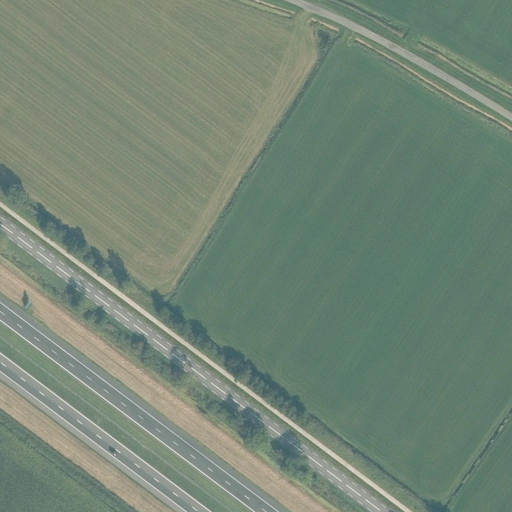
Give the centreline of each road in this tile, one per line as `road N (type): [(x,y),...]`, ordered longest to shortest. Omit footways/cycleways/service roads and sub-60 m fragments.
road 1 (tertiary): [(378,511),(0,224)]
road 2 (motorway): [(265,511),(0,314)]
road 3 (unclassified): [(511,118),(352,28),(284,0)]
road 4 (motorway): [(0,363),(197,511)]
